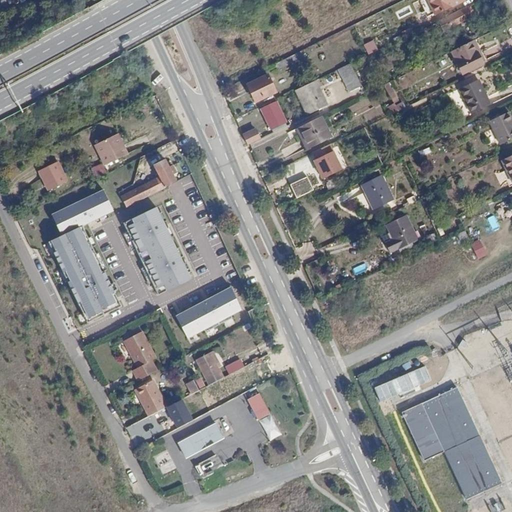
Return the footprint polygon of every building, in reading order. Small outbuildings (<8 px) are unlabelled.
[(426,0),(434,15),(454,6),(450,0),(426,0)] [(471,7),(424,29),(429,38),(442,31),(443,32),(475,15),(471,7)] [(488,59),(477,39),(474,40),(480,51),(477,52),(482,62),(488,59)] [(480,51),(474,40),(452,51),(462,71),(482,62),(477,52),(480,51)] [(488,59),(503,50),(499,42),(484,51),(488,59)] [(298,52),(301,59),(301,60),(306,58),(302,50),(298,52)] [(298,52),(274,64),(277,70),(301,59),(298,52)] [(421,53),(412,57),(416,66),(426,62),(421,53)] [(362,86),(351,63),(338,69),(349,92),(362,86)] [(268,75),(248,85),(256,102),(262,99),(264,101),(273,96),(272,94),(276,92),(268,75)] [(464,98),(484,89),(479,79),(460,89),(464,98)] [(312,82),(296,90),(308,115),(327,106),(315,81),(312,82)] [(392,97),(396,94),(389,83),(384,85),(392,97)] [(492,105),(484,89),(464,98),(472,114),(492,105)] [(277,103),(262,110),(272,130),(286,123),(277,103)] [(389,105),(392,113),(399,111),(396,103),(389,105)] [(511,116),(509,112),(489,121),(501,145),(511,139),(511,116)] [(332,136),(322,116),(299,128),(302,135),(304,133),(310,147),(332,136)] [(299,128),(296,129),(305,149),(310,147),(304,133),(302,135),(299,128)] [(256,130),(244,135),(248,144),(260,139),(256,130)] [(116,134),(114,135),(120,147),(122,146),(116,134)] [(120,147),(114,135),(93,146),(104,167),(127,156),(122,146),(120,147)] [(336,149),(314,159),(323,178),(345,168),(336,149)] [(511,155),(502,161),(511,181),(511,155)] [(160,190),(175,182),(164,161),(153,167),(158,176),(119,197),(125,209),(148,197),(160,190)] [(38,172),(47,192),(66,182),(57,163),(38,172)] [(382,175),(361,185),(373,210),(394,200),(382,175)] [(106,212),(95,192),(41,221),(52,241),(76,229),(76,228),(106,212)] [(186,279),(148,208),(116,225),(154,296),(186,279)] [(407,215),(386,225),(398,250),(419,240),(407,215)] [(463,226),(459,217),(453,221),(457,230),(463,226)] [(471,243),(479,239),(472,225),(464,229),(465,230),(471,243)] [(81,327),(118,307),(76,229),(52,241),(39,248),(81,327)] [(478,259),(488,254),(481,239),(471,243),(478,259)] [(227,314),(237,309),(226,287),(172,316),(184,337),(200,329),(202,331),(228,317),(227,314)] [(129,352),(132,356),(149,347),(140,329),(124,337),(132,351),(129,352)] [(122,338),(129,352),(132,351),(124,337),(122,338)] [(132,356),(137,366),(150,359),(155,356),(149,347),(132,356)] [(210,350),(217,365),(220,364),(213,349),(210,350)] [(210,384),(224,377),(217,365),(210,350),(196,358),(210,384)] [(229,374),(245,367),(241,358),(225,366),(229,374)] [(139,379),(156,370),(150,359),(137,366),(133,368),(139,379)] [(427,386),(438,381),(435,375),(424,380),(427,386)] [(196,379),(200,388),(206,386),(201,377),(196,379)] [(193,379),(187,382),(193,392),(198,388),(193,379)] [(143,404),(149,416),(168,406),(154,380),(138,388),(145,403),(143,404)] [(480,434),(457,386),(401,412),(424,460),(443,450),(480,434)] [(141,400),(143,404),(145,403),(138,388),(136,389),(141,400)] [(260,417),(272,411),(261,391),(250,397),(260,417)] [(283,431),(272,411),(260,417),(271,438),(283,431)] [(144,420),(128,425),(131,435),(148,429),(144,420)] [(219,422),(207,427),(214,439),(225,433),(219,422)] [(207,427),(201,430),(207,443),(214,439),(207,427)] [(207,443),(201,430),(180,442),(186,454),(207,443)] [(503,482),(480,434),(443,450),(467,499),(503,482)] [(201,476),(223,467),(218,455),(196,464),(201,476)]
